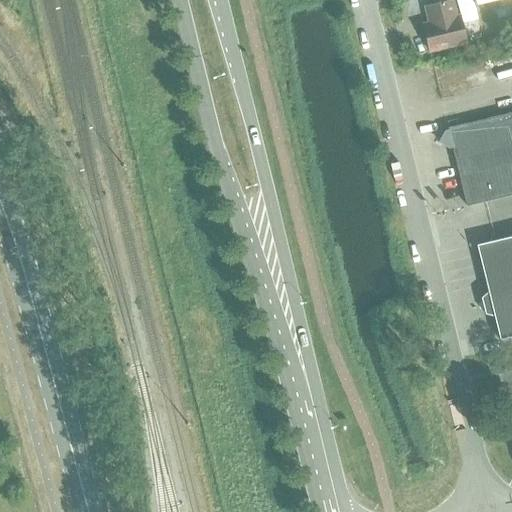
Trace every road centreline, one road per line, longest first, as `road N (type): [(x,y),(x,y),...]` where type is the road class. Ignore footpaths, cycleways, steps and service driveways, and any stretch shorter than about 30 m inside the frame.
road 1 (unclassified): [(487,511),(363,0)]
road 2 (secondary): [(184,0),(232,191),(298,370)]
road 3 (secondary): [(298,370),(284,257),(218,0)]
road 4 (tertiary): [(88,511),(0,202)]
road 5 (secondary): [(332,511),(298,370)]
